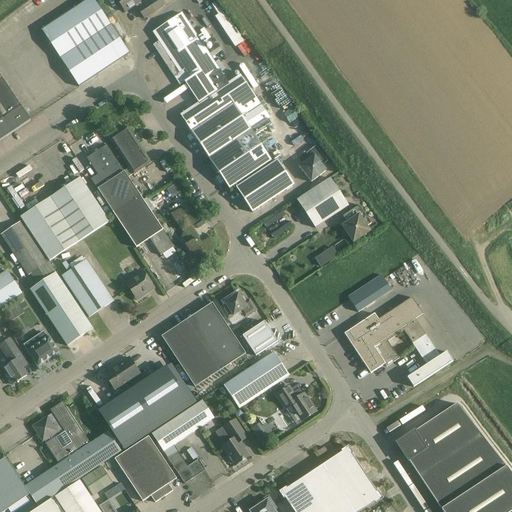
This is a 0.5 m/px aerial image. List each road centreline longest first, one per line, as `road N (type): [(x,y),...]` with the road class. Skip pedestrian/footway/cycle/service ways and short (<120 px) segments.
road 1 (unclassified): [(250,250),(151,97),(129,84),(0,164)]
road 2 (unclassified): [(0,417),(250,250)]
road 3 (unclassified): [(351,409),(250,250)]
road 4 (unclassified): [(197,511),(351,409)]
road 5 (unclassified): [(421,511),(351,409)]
